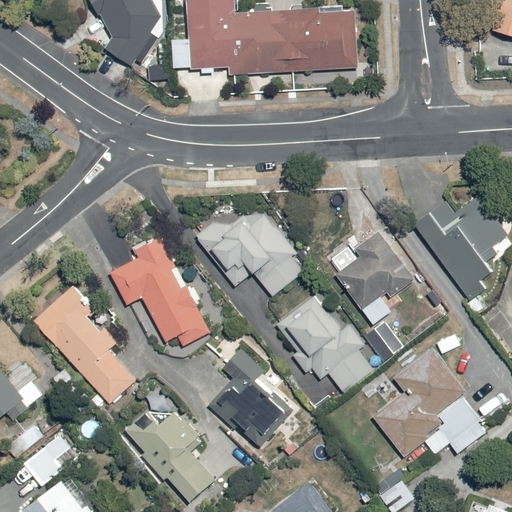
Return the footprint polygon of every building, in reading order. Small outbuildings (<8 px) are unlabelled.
[(91,0),(100,15),(128,0),(91,0)] [(188,0),(193,69),(230,67),(231,76),(360,68),(357,10),(320,12),(320,8),(236,13),(235,0),(188,0)] [(511,0),(502,0),(495,30),(511,33),(511,0)] [(136,57),(143,62),(160,34),(128,14),(107,48),(132,63),(136,57)] [(175,58),(174,40),(158,41),(159,58),(175,58)] [(453,197),(418,223),(470,298),(499,277),(491,266),(511,250),(511,239),(482,196),(461,210),(453,197)] [(237,208),(200,236),(211,252),(217,248),(230,266),(225,270),(237,286),(257,272),(272,295),(311,268),(265,202),(244,217),(237,208)] [(362,253),(338,273),(375,325),(395,310),(389,301),(420,278),(385,228),(358,247),(362,253)] [(141,256),(112,271),(129,305),(145,297),(169,342),(179,337),(184,345),(212,331),(163,236),(138,248),(141,256)] [(100,309),(75,283),(36,319),(114,404),(139,381),(112,352),(122,342),(107,326),(103,329),(91,316),(100,309)] [(319,293),(276,328),(311,373),(316,369),(324,378),(332,372),(346,390),(376,367),(363,349),(369,345),(352,323),(345,328),(319,293)] [(389,321),(369,334),(388,362),(408,348),(389,321)] [(230,383),(208,408),(226,426),(223,430),(253,459),(301,410),(267,376),(275,367),(242,336),(213,367),(230,383)] [(408,391),(373,415),(406,458),(426,442),(437,455),(453,442),(460,452),(487,432),(480,422),(483,420),(463,395),(468,392),(434,348),(396,376),(408,391)] [(0,362),(0,431),(49,392),(37,377),(22,389),(0,362)] [(69,366),(56,377),(87,417),(108,400),(100,390),(93,396),(69,366)] [(165,423),(129,427),(150,449),(145,453),(170,479),(172,477),(193,498),(181,510),(182,511),(212,511),(230,495),(219,484),(246,458),(219,431),(223,428),(196,400),(182,413),(178,410),(165,423)] [(28,430),(9,447),(20,461),(23,459),(45,486),(90,450),(67,422),(39,444),(28,430)] [(419,466),(385,494),(400,511),(402,511),(435,486),(419,466)] [(87,505),(63,478),(20,511),(97,511),(90,502),(87,505)] [(272,511),(270,511),(336,511),(316,482),(272,511)]
